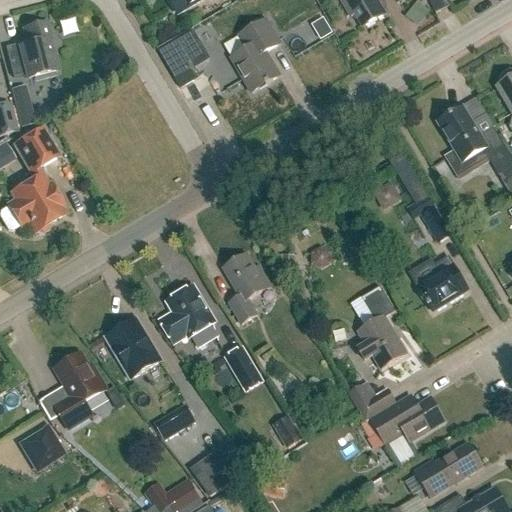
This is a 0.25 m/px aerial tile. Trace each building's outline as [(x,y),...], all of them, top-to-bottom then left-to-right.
[(168,0),(179,16),(205,0),(168,0)] [(339,0),(351,19),(355,17),(363,30),(386,17),(376,0),(339,0)] [(428,0),(437,15),(450,8),(445,0),(428,0)] [(67,36),(82,33),(78,18),(64,21),(67,36)] [(266,89),(270,86),(269,85),(280,79),(265,55),(280,46),(265,22),(240,38),(248,51),(232,61),(252,95),(266,88),(266,89)] [(28,81),(57,73),(49,43),(51,43),(47,25),(24,31),(28,43),(5,49),(13,79),(27,76),(28,81)] [(193,34),(159,54),(181,91),(201,79),(194,68),(208,60),(193,34)] [(499,89),(498,90),(511,113),(511,125),(511,129),(511,130),(511,72),(510,73),(508,73),(506,74),(505,75),(503,76),(503,77),(501,79),(501,80),(500,82),(499,84),(499,86),(499,89)] [(0,138),(18,134),(10,104),(0,107),(0,138)] [(456,152),(445,159),(452,171),(484,153),(511,198),(511,197),(511,160),(494,130),(480,138),(463,110),(451,118),(449,114),(439,120),(441,124),(439,125),(456,152)] [(42,177),(38,171),(59,158),(43,131),(14,148),(35,182),(12,195),(16,202),(8,207),(9,209),(0,214),(0,218),(10,234),(21,228),(21,229),(29,224),(35,235),(37,234),(42,235),(48,232),(49,226),(66,216),(62,210),(63,209),(50,186),(48,187),(42,177)] [(415,162),(402,169),(420,204),(434,197),(415,162)] [(438,245),(451,237),(435,210),(422,218),(438,245)] [(511,242),(503,248),(511,263),(511,264),(509,266),(511,270),(511,242)] [(255,271),(247,257),(224,271),(241,298),(229,305),(242,327),(258,318),(249,303),(271,289),(259,269),(255,271)] [(433,313),(468,292),(449,260),(436,267),(440,274),(418,288),(433,313)] [(365,362),(373,357),(382,371),(407,355),(385,320),(396,313),(380,288),(362,300),(376,324),(359,334),(367,347),(359,352),(365,362)] [(189,341),(215,325),(194,289),(168,304),(174,315),(160,324),(174,346),(188,338),(189,341)] [(137,322),(106,340),(131,381),(162,363),(137,322)] [(247,395),(263,385),(242,349),(226,359),(247,395)] [(92,373),(81,356),(55,372),(73,401),(56,411),(69,431),(92,417),(85,405),(107,392),(94,371),(92,373)] [(349,395),(366,424),(371,421),(396,406),(388,391),(371,401),(363,387),(349,395)] [(371,421),(383,442),(386,447),(405,436),(410,444),(444,424),(430,400),(399,418),(393,408),(397,406),(396,406),(371,421)] [(173,417),(181,431),(195,422),(187,409),(173,417)] [(294,415),(277,427),(296,452),(312,440),(294,415)] [(65,456),(49,429),(21,446),(38,473),(65,456)] [(253,471),(234,444),(193,473),(213,499),(253,471)] [(414,473),(431,500),(482,469),(468,445),(434,466),(432,462),(414,473)] [(155,511),(166,511),(175,507),(160,486),(145,496),(155,511)] [(507,511),(494,491),(463,509),(457,499),(440,509),(434,511),(507,511)]
